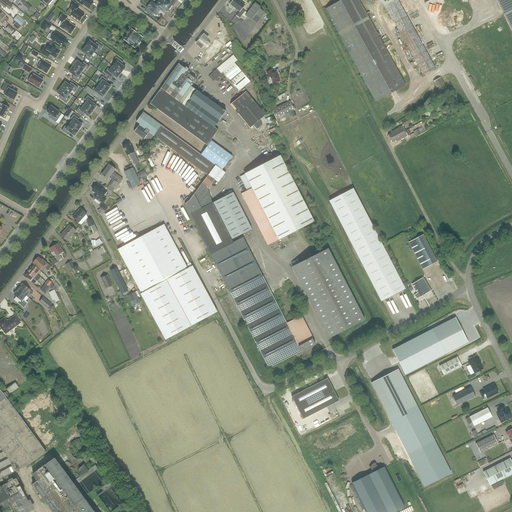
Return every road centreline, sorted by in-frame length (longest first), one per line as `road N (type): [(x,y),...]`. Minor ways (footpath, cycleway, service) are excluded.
road 1 (unclassified): [(339,362),(260,388),(181,233)]
road 2 (tertiary): [(31,214),(163,35)]
road 3 (residential): [(107,0),(39,109),(24,100),(0,153)]
road 4 (unclassified): [(238,195),(339,362)]
road 5 (residential): [(79,191),(183,51)]
road 6 (unclassified): [(468,279),(446,256),(391,148)]
road 7 (unclassified): [(339,362),(470,290)]
road 8 (residential): [(0,300),(79,191)]
road 9 (unclassified): [(511,174),(449,57)]
road 10 (unknown): [(314,0),(369,111)]
